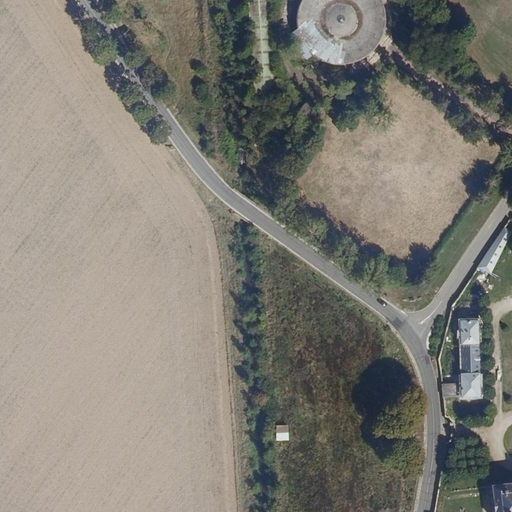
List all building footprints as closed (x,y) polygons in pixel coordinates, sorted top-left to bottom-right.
[(247,0),(254,99),(276,98),(269,0),(247,0)] [(383,0),(304,0),(302,3),(299,17),(301,32),(307,45),(317,56),(330,62),(345,64),(359,61),(372,54),(382,43),(387,30),(388,15),(384,1),(383,0)] [(302,97),(296,108),(308,115),(314,104),(302,97)] [(504,228),(477,268),(491,274),(511,233),(504,228)] [(461,321),(462,373),(461,373),(461,383),(441,384),(442,397),(461,396),(462,397),(480,396),(479,373),(478,321),(461,321)] [(511,511),(511,483),(493,486),(495,511),(511,511)]
